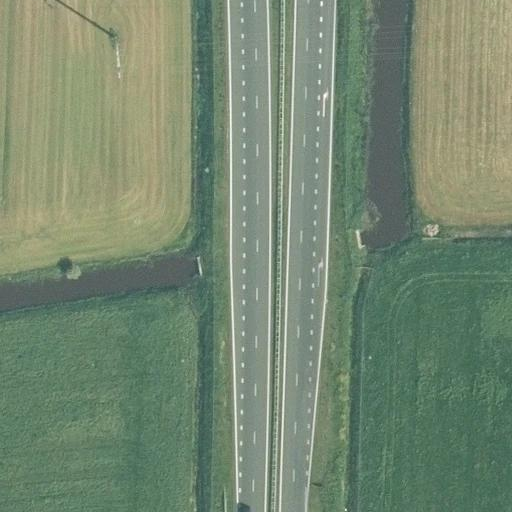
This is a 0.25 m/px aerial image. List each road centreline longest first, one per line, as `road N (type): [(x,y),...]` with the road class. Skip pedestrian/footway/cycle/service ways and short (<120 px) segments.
road 1 (trunk): [(290,511),(306,0)]
road 2 (trunk): [(253,0),(251,511)]
